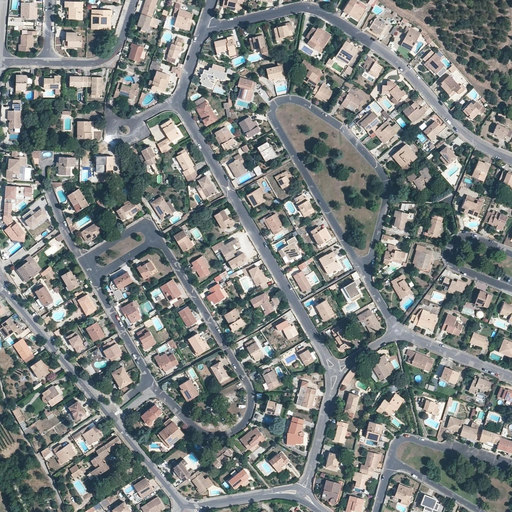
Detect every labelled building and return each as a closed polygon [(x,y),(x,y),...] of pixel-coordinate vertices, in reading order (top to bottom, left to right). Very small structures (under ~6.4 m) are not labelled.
[(143,10),(142,13),(152,17),(155,8),(157,0),(146,0),(145,3),(148,4),(145,11),(143,10)] [(241,9),(242,0),(224,0),(222,7),(227,8),(227,6),(241,9)] [(350,0),(343,10),(349,14),(351,11),(360,17),(365,9),(356,3),(357,0),(350,0)] [(82,20),(82,2),(65,2),(65,8),(69,8),(69,20),(82,20)] [(36,20),(36,15),(32,15),(32,8),(37,8),(37,5),(21,4),(21,9),(25,10),(24,19),(36,20)] [(192,20),(194,14),(180,10),(182,6),(177,4),(173,18),(177,19),(174,27),(185,30),(188,19),(192,20)] [(107,16),(110,16),(111,16),(111,11),(92,11),(92,31),(98,31),(98,27),(107,27),(107,16)] [(351,11),(349,14),(358,20),(360,17),(351,11)] [(152,17),(142,13),(138,26),(142,27),(148,29),(152,17)] [(110,31),(110,16),(107,16),(107,27),(98,27),(98,31),(110,31)] [(369,27),(373,29),(378,32),(381,34),(381,33),(385,35),(390,26),(387,24),(386,25),(375,18),(373,21),(371,23),(369,27)] [(286,26),(279,28),(274,29),(277,39),(293,35),(292,31),(293,31),(291,24),(286,25),(286,26)] [(393,36),(398,28),(393,26),(389,34),(393,36)] [(410,28),(407,26),(404,32),(407,34),(401,45),(411,51),(419,35),(409,30),(410,28)] [(321,53),(331,37),(325,33),(324,35),(321,33),(321,31),(318,29),(317,30),(314,28),(308,36),(308,39),(311,40),(308,45),(321,53)] [(325,33),(331,37),(332,36),(319,28),(318,29),(321,31),(321,33),(324,35),(325,33)] [(28,35),(21,34),(20,47),(18,47),(18,52),(29,52),(30,48),(33,48),(33,37),(37,37),(37,31),(28,31),(28,35)] [(253,37),(256,49),(261,48),(262,53),(269,51),(268,46),(266,47),(262,32),(255,34),(256,36),(253,37)] [(427,33),(423,37),(429,44),(433,41),(427,33)] [(63,49),(78,49),(83,49),(83,37),(77,37),(77,34),(66,34),(65,40),(62,40),(63,49)] [(233,43),(235,42),(234,36),(226,38),(226,39),(214,42),(216,52),(227,50),(229,56),(236,55),(234,45),(233,43)] [(177,59),(179,53),(182,43),(176,41),(175,44),(172,44),(168,56),(177,59)] [(350,45),(345,42),(336,57),(348,64),(357,50),(349,46),(350,45)] [(139,63),(144,48),(132,44),(130,48),(132,49),(128,59),(139,63)] [(431,69),(440,78),(447,71),(439,63),(442,59),(436,53),(435,54),(432,50),(423,59),(426,63),(425,63),(431,69)] [(367,65),(365,68),(369,71),(368,72),(376,77),(382,66),(377,63),(375,61),(375,60),(369,56),(364,63),(367,65)] [(307,81),(316,87),(316,86),(321,78),(317,75),(320,71),(304,60),(300,65),(305,69),(302,73),(309,78),(307,81)] [(213,64),(211,69),(224,73),(225,68),(213,64)] [(182,69),(172,66),(170,72),(180,75),(182,69)] [(285,77),(283,67),(279,68),(278,66),(266,69),(268,80),(274,78),(276,78),(276,79),(285,77)] [(344,71),(351,76),(355,70),(348,66),(344,71)] [(459,71),(453,66),(449,70),(455,76),(459,71)] [(205,73),(203,73),(203,75),(201,75),(201,77),(200,78),(200,80),(199,82),(202,83),(201,85),(212,89),(214,84),(211,83),(210,81),(209,79),(208,79),(207,76),(208,74),(214,76),(214,77),(218,77),(218,79),(221,78),(221,80),(226,79),(227,74),(224,73),(211,69),(210,68),(209,71),(206,71),(205,73)] [(153,89),(157,91),(158,89),(163,91),(169,74),(158,71),(154,81),(156,82),(155,85),(154,84),(153,87),(153,89)] [(158,89),(157,91),(165,93),(171,75),(169,74),(163,91),(158,89)] [(27,84),(27,78),(27,76),(16,75),(16,91),(25,91),(26,84),(27,84)] [(59,77),(54,76),(54,80),(49,80),(44,80),(44,90),(59,90),(59,77)] [(71,76),(71,85),(83,86),(88,86),(88,76),(71,76)] [(103,76),(88,76),(88,86),(88,88),(92,88),(92,96),(101,96),(101,91),(101,87),(103,87),(103,76)] [(455,91),(457,94),(457,93),(460,96),(466,90),(462,85),(460,87),(450,76),(441,84),(443,86),(441,87),(449,96),(451,95),(455,91)] [(250,89),(253,81),(241,77),(238,86),(241,87),(238,97),(249,101),(252,90),(250,89)] [(388,93),(396,101),(405,93),(402,90),(401,91),(392,81),(387,81),(386,85),(382,85),(381,92),(388,93)] [(136,90),(138,91),(140,84),(136,83),(135,84),(135,85),(132,85),(130,85),(130,86),(122,84),(121,88),(117,87),(114,94),(118,96),(119,94),(133,98),(134,96),(136,90)] [(316,87),(312,92),(315,94),(316,93),(322,97),(321,98),(326,101),(333,92),(327,89),(326,90),(320,86),(319,87),(316,86),(316,87)] [(397,103),(396,101),(388,93),(381,92),(380,94),(383,97),(385,96),(394,105),(397,103)] [(361,101),(353,96),(352,97),(347,94),(345,93),(340,101),(342,102),(341,105),(349,111),(351,110),(353,107),(356,108),(361,101)] [(197,107),(206,101),(204,97),(194,102),(197,107)] [(217,119),(206,101),(197,107),(196,107),(198,111),(200,110),(204,119),(203,120),(206,125),(217,119)] [(416,108),(417,107),(413,102),(403,112),(411,122),(426,110),(422,106),(419,109),(418,110),(416,108)] [(473,105),(471,102),(463,110),(471,120),(480,112),(482,114),(486,110),(482,106),(481,107),(476,102),(473,105)] [(21,105),(13,105),(13,109),(14,109),(14,112),(8,111),(8,120),(10,120),(12,120),(11,123),(10,123),(9,123),(9,129),(20,129),(21,105)] [(385,111),(382,113),(388,120),(391,118),(385,111)] [(375,132),(378,128),(376,125),(380,121),(373,112),(370,115),(361,123),(365,129),(371,135),(375,132)] [(363,131),(365,129),(361,123),(370,115),(368,113),(357,123),(363,131)] [(260,131),(258,126),(256,128),(252,122),(250,117),(239,123),(248,138),(260,131)] [(179,136),(170,120),(161,126),(170,142),(179,136)] [(82,138),(82,139),(92,139),(91,133),(89,133),(89,122),(78,122),(78,137),(82,138)] [(424,132),(430,138),(434,135),(441,128),(435,122),(424,132)] [(221,123),(217,125),(219,130),(215,132),(216,136),(221,146),(222,145),(225,151),(231,147),(230,146),(234,143),(225,126),(223,127),(221,123)] [(378,128),(375,132),(381,139),(383,137),(387,142),(390,139),(396,134),(396,133),(401,129),(396,123),(391,128),(389,125),(384,129),(381,126),(378,128)] [(506,136),(508,130),(497,125),(493,134),(500,137),(500,139),(504,140),(506,136)] [(162,141),(157,143),(160,150),(166,147),(169,145),(167,142),(164,144),(162,141)] [(275,156),(267,142),(258,148),(266,161),(275,156)] [(398,158),(404,165),(410,160),(412,162),(417,158),(406,145),(393,156),(395,159),(398,158)] [(155,156),(150,146),(141,151),(146,160),(144,162),(147,167),(151,165),(156,173),(159,172),(155,163),(156,163),(153,157),(155,156)] [(442,155),(449,164),(456,158),(453,153),(450,150),(446,146),(440,152),(442,155)] [(20,149),(13,149),(12,155),(15,155),(15,158),(10,158),(9,162),(8,162),(7,177),(13,178),(13,173),(19,173),(20,159),(26,159),(26,155),(20,155),(20,149)] [(186,176),(195,171),(192,167),(193,166),(184,149),(175,154),(185,171),(183,172),(186,176)] [(75,155),(61,154),(59,162),(59,166),(61,166),(61,171),(70,171),(71,163),(75,164),(75,155)] [(237,178),(247,172),(239,159),(241,158),(239,154),(233,158),(235,161),(229,165),(237,178)] [(447,166),(449,164),(442,155),(440,157),(447,166)] [(101,170),(101,172),(113,173),(113,157),(97,157),(97,170),(101,170)] [(402,167),(404,165),(398,158),(395,159),(402,167)] [(484,181),(491,166),(486,164),(485,165),(479,163),(473,176),(484,181)] [(418,178),(415,180),(422,190),(426,187),(424,183),(425,182),(427,182),(428,182),(431,186),(436,183),(428,172),(429,171),(427,167),(420,172),(422,176),(418,178)] [(198,176),(195,171),(186,176),(189,181),(198,176)] [(288,175),(286,171),(280,175),(280,174),(274,177),(277,181),(278,181),(283,189),(291,184),(287,176),(288,175)] [(414,181),(415,180),(418,178),(415,173),(407,178),(410,184),(414,181)] [(511,177),(508,175),(502,173),(497,185),(505,189),(506,187),(511,190),(511,189),(511,175),(511,177)] [(201,174),(195,179),(200,184),(196,186),(199,191),(202,190),(207,198),(216,192),(210,182),(209,183),(207,180),(208,179),(206,176),(204,177),(201,174)] [(5,196),(3,215),(11,216),(11,208),(8,208),(8,203),(11,203),(11,199),(15,196),(31,197),(32,189),(8,187),(8,194),(5,196)] [(253,202),(251,203),(254,208),(264,201),(258,189),(248,195),(253,202)] [(77,204),(81,211),(89,206),(79,190),(67,197),(73,207),(77,204)] [(162,196),(153,202),(159,210),(156,211),(161,220),(173,213),(162,196)] [(120,206),(122,208),(132,202),(134,205),(135,204),(132,198),(120,206)] [(315,213),(309,202),(307,203),(304,198),(304,199),(297,202),(297,203),(303,214),(305,213),(307,216),(311,214),(311,215),(315,213)] [(469,212),(478,216),(483,204),(477,201),(476,204),(465,200),(462,208),(465,209),(469,211),(469,212)] [(132,202),(122,208),(116,212),(122,221),(127,218),(125,216),(124,214),(128,212),(129,214),(130,216),(138,211),(134,205),(132,202)] [(31,210),(22,217),(31,229),(37,224),(38,224),(37,223),(41,220),(47,216),(42,209),(34,215),(31,210)] [(477,218),(478,216),(469,212),(469,211),(465,209),(464,213),(477,218)] [(225,210),(215,215),(223,229),(230,225),(231,226),(232,226),(234,226),(235,224),(235,222),(233,221),(231,221),(228,215),(225,210)] [(397,217),(396,220),(394,226),(403,228),(408,213),(396,210),(394,216),(397,217)] [(498,225),(497,227),(497,228),(502,230),(508,218),(498,213),(497,215),(493,213),(489,223),(492,225),(493,223),(498,225)] [(266,220),(271,229),(275,235),(282,231),(283,229),(282,227),(280,228),(280,227),(282,225),(275,214),(266,220)] [(12,216),(3,215),(3,220),(8,227),(4,230),(11,240),(24,243),(25,234),(15,221),(13,222),(11,220),(12,216)] [(437,236),(441,223),(442,218),(433,215),(428,233),(437,236)] [(97,223),(80,232),(84,241),(89,238),(90,240),(103,234),(97,223)] [(322,230),(320,227),(311,232),(319,246),(330,239),(324,229),(322,230)] [(193,246),(184,231),(173,238),(178,245),(179,244),(184,252),(193,246)] [(393,244),(394,238),(383,235),(381,241),(393,244)] [(298,243),(294,238),(287,242),(289,245),(282,250),(286,256),(290,262),(301,255),(295,245),(298,243)] [(212,247),(215,252),(220,249),(228,262),(229,262),(234,269),(249,260),(245,253),(237,257),(234,253),(237,252),(233,245),(237,244),(238,242),(236,239),(225,245),(223,241),(212,247)] [(427,269),(433,251),(425,249),(426,247),(417,244),(416,250),(412,263),(415,264),(414,268),(421,270),(422,267),(424,268),(427,269)] [(385,259),(392,261),(393,260),(399,261),(398,263),(402,264),(403,259),(405,260),(406,254),(396,251),(397,247),(389,245),(385,259)] [(25,256),(28,260),(34,255),(35,257),(39,254),(35,249),(25,256)] [(340,267),(337,262),(335,263),(332,258),(334,257),(336,256),(333,252),(327,256),(327,255),(318,260),(327,275),(340,267)] [(27,281),(44,267),(47,264),(39,254),(35,257),(34,255),(28,260),(17,268),(27,281)] [(210,268),(204,257),(193,263),(194,266),(191,268),(194,273),(197,271),(198,270),(203,278),(210,273),(208,269),(210,268)] [(302,271),(294,276),(303,292),(312,287),(305,276),(311,273),(306,265),(308,263),(307,261),(298,266),(302,271)] [(137,269),(145,280),(152,276),(150,273),(154,270),(149,263),(142,268),(141,267),(137,269)] [(255,267),(253,264),(242,269),(246,276),(248,275),(251,273),(252,276),(253,279),(254,278),(258,285),(261,284),(265,282),(259,270),(257,266),(255,267)] [(49,267),(41,274),(48,282),(56,276),(49,267)] [(225,268),(218,273),(221,277),(227,273),(225,268)] [(61,276),(69,289),(78,283),(70,270),(61,276)] [(113,282),(111,283),(110,286),(112,289),(113,291),(118,301),(124,298),(120,290),(133,283),(128,273),(115,280),(117,283),(115,284),(113,282)] [(398,289),(403,297),(411,292),(404,279),(405,278),(403,274),(391,281),(393,285),(394,285),(397,289),(398,289)] [(462,293),(466,284),(459,281),(458,283),(456,282),(445,277),(442,285),(445,286),(449,288),(448,290),(454,293),(455,290),(462,293)] [(172,280),(163,285),(172,300),(181,295),(178,289),(176,290),(174,287),(176,286),(172,280)] [(352,300),(352,301),(362,296),(360,293),(361,292),(356,285),(358,284),(355,280),(344,286),(346,290),(352,300)] [(34,291),(38,297),(42,304),(52,298),(45,285),(44,286),(41,282),(34,287),(36,290),(34,291)] [(217,282),(211,286),(214,290),(212,291),(208,293),(213,302),(227,295),(222,287),(221,288),(217,282)] [(172,300),(163,285),(160,287),(170,302),(172,300)] [(399,299),(403,297),(398,289),(397,289),(394,285),(393,285),(392,286),(399,299)] [(352,300),(346,290),(342,292),(348,302),(352,300)] [(81,291),(73,295),(70,298),(71,300),(75,298),(82,310),(90,305),(83,293),(81,291)] [(481,303),(479,306),(486,309),(492,296),(480,291),(476,301),(481,303)] [(85,292),(83,293),(90,305),(92,304),(85,292)] [(267,297),(265,293),(250,300),(255,308),(262,304),(266,311),(264,312),(266,315),(274,311),(272,307),(275,305),(277,308),(281,305),(276,297),(272,299),(273,302),(270,304),(269,301),(268,302),(266,299),(267,299),(267,298),(267,297)] [(428,305),(431,297),(425,294),(422,303),(428,305)] [(331,316),(334,314),(326,300),(317,306),(321,312),(323,316),(324,315),(327,321),(332,318),(331,316)] [(121,308),(126,318),(128,317),(132,323),(141,317),(138,313),(139,312),(137,308),(136,308),(132,302),(121,308)] [(511,306),(504,303),(500,313),(510,317),(509,320),(511,321),(511,306)] [(194,317),(188,307),(178,313),(187,327),(194,323),(192,319),(194,317)] [(381,330),(369,308),(357,316),(360,322),(364,320),(372,335),(381,330)] [(244,324),(235,309),(224,316),(234,331),(244,324)] [(432,328),(434,322),(437,316),(432,314),(431,317),(429,316),(430,313),(422,310),(416,316),(416,318),(413,323),(421,327),(422,325),(432,328)] [(45,311),(41,314),(45,319),(49,316),(45,311)] [(453,331),(459,334),(463,325),(458,324),(457,327),(454,326),(457,318),(447,314),(442,329),(445,331),(446,329),(448,329),(447,331),(452,333),(453,331)] [(19,333),(24,330),(18,321),(15,322),(11,315),(3,322),(3,323),(9,332),(15,329),(19,333)] [(289,339),(294,336),(293,335),(296,333),(292,326),(290,323),(289,324),(288,321),(287,320),(277,326),(280,331),(284,329),(289,339)] [(106,334),(102,327),(99,328),(97,324),(99,323),(98,321),(87,328),(89,332),(92,331),(97,339),(106,334)] [(9,332),(3,323),(0,325),(6,335),(9,332)] [(340,331),(338,327),(331,331),(333,335),(332,335),(339,347),(338,349),(339,350),(340,351),(349,346),(347,344),(348,343),(341,330),(340,331)] [(146,328),(136,333),(141,343),(139,344),(142,350),(155,344),(146,328)] [(58,338),(62,335),(58,330),(54,333),(58,338)] [(73,331),(66,336),(68,340),(69,339),(73,345),(74,345),(77,350),(84,346),(80,341),(82,340),(78,333),(76,335),(73,331)] [(486,337),(474,332),(470,342),(483,347),(482,348),(486,350),(489,343),(485,341),(486,337)] [(198,335),(188,340),(197,356),(209,349),(205,341),(203,343),(198,335)] [(33,351),(23,337),(14,343),(24,357),(33,351)] [(110,337),(103,341),(105,344),(102,345),(105,349),(107,348),(112,355),(110,357),(112,361),(123,354),(121,351),(120,351),(117,346),(118,346),(114,339),(112,340),(110,337)] [(509,352),(508,354),(511,355),(511,342),(504,339),(500,348),(509,352)] [(177,348),(172,340),(168,342),(171,348),(174,347),(175,349),(177,348)] [(245,344),(251,355),(253,354),(256,360),(261,357),(260,356),(263,354),(256,342),(254,343),(252,340),(245,344)] [(307,350),(305,346),(299,350),(298,350),(307,365),(315,360),(314,359),(308,349),(307,350)] [(108,358),(110,357),(112,355),(107,348),(105,349),(103,350),(108,358)] [(425,366),(430,368),(434,359),(412,351),(410,355),(407,362),(423,369),(425,366)] [(75,358),(80,364),(85,359),(81,354),(75,358)] [(154,359),(160,369),(163,367),(164,369),(166,372),(178,365),(172,355),(167,358),(165,354),(161,357),(160,355),(154,359)] [(384,356),(381,358),(382,359),(371,366),(381,381),(391,374),(385,365),(388,363),(388,362),(384,356)] [(41,358),(30,365),(39,379),(50,372),(41,358)] [(382,359),(381,358),(369,365),(379,382),(381,381),(371,366),(382,359)] [(224,368),(220,362),(211,368),(220,383),(228,378),(223,369),(224,368)] [(389,362),(388,362),(388,363),(385,365),(391,374),(395,372),(389,362)] [(112,372),(122,387),(132,380),(123,365),(112,372)] [(350,367),(342,385),(348,388),(356,370),(350,367)] [(455,383),(459,372),(445,367),(441,377),(455,383)] [(270,389),(280,384),(273,370),(270,372),(268,368),(261,372),(270,389)] [(479,380),(475,378),(469,391),(475,393),(477,389),(476,388),(476,387),(488,392),(491,383),(479,378),(479,380)] [(189,401),(195,398),(198,395),(189,380),(180,386),(182,390),(183,392),(184,391),(189,401)] [(63,399),(54,385),(42,393),(51,408),(63,399)] [(307,387),(302,386),(298,402),(303,403),(303,406),(312,408),(317,390),(307,387)] [(511,392),(509,391),(501,387),(497,396),(511,402),(511,404),(511,392)] [(196,399),(195,398),(189,401),(184,391),(183,392),(182,390),(180,391),(188,404),(196,399)] [(353,418),(359,395),(350,393),(348,393),(346,401),(347,402),(345,410),(344,415),(353,418)] [(395,410),(397,411),(405,401),(395,394),(389,403),(384,400),(376,411),(381,415),(384,410),(391,415),(394,412),(395,410)] [(423,409),(427,410),(429,411),(429,412),(437,415),(439,409),(437,409),(438,404),(434,403),(434,402),(423,399),(422,403),(425,404),(423,409)] [(281,415),(284,404),(270,400),(267,412),(281,415)] [(87,414),(79,401),(68,408),(76,420),(87,414)] [(162,412),(155,404),(141,416),(149,424),(151,425),(153,424),(153,422),(153,420),(162,412)] [(16,407),(12,409),(19,422),(24,419),(16,407)] [(55,417),(50,410),(45,413),(49,420),(55,417)] [(302,436),(305,436),(306,435),(306,434),(305,432),(304,431),(302,431),(304,420),(293,417),(289,432),(287,432),(287,444),(294,444),(294,443),(296,443),(302,444),(302,436)] [(468,435),(470,427),(464,425),(465,421),(451,417),(448,428),(462,432),(461,435),(465,437),(466,435),(468,435)] [(172,440),(174,442),(183,434),(178,427),(174,430),(172,428),(176,425),(173,421),(160,432),(169,443),(172,440)] [(338,425),(336,432),(338,432),(337,435),(336,434),(334,440),(343,443),(348,424),(337,421),(336,424),(338,425)] [(87,424),(70,435),(73,439),(82,433),(85,438),(88,436),(91,441),(102,434),(95,423),(89,426),(87,424)] [(378,442),(382,426),(370,423),(366,439),(378,442)] [(472,427),(470,427),(468,435),(471,436),(470,438),(475,440),(474,441),(479,442),(479,440),(481,435),(477,434),(478,429),(472,427)] [(257,429),(253,432),(250,435),(250,436),(243,442),(249,450),(261,440),(262,442),(265,439),(257,429)] [(479,440),(484,442),(485,440),(498,444),(500,437),(501,435),(483,429),(481,435),(479,440)] [(250,435),(253,432),(252,431),(241,440),(243,442),(250,436),(250,435)] [(168,446),(174,442),(172,440),(169,443),(160,432),(158,434),(168,446)] [(95,468),(91,471),(95,478),(110,469),(103,459),(100,461),(98,460),(107,454),(123,444),(118,437),(98,450),(100,454),(90,460),(95,468)] [(497,447),(511,452),(511,440),(500,437),(498,444),(497,447)] [(484,444),(497,448),(497,447),(498,444),(485,440),(484,442),(484,444)] [(61,455),(64,460),(75,454),(67,442),(61,446),(59,444),(51,449),(56,458),(61,455)] [(43,447),(37,452),(35,453),(38,458),(44,454),(43,447)] [(219,461),(221,463),(233,453),(229,448),(226,450),(223,447),(220,450),(218,448),(214,451),(215,452),(214,453),(209,457),(215,464),(219,461)] [(364,469),(372,471),(373,467),(375,461),(377,462),(379,453),(368,451),(364,469)] [(281,465),(288,459),(283,453),(280,455),(278,454),(270,461),(279,472),(283,468),(282,467),(281,465)] [(336,469),(339,455),(329,453),(325,466),(336,469)] [(60,463),(64,460),(61,455),(56,458),(60,463)] [(179,476),(184,481),(190,476),(191,475),(189,471),(184,465),(187,463),(183,459),(173,468),(175,470),(174,472),(173,474),(174,475),(175,477),(177,477),(179,476)] [(229,481),(235,488),(241,483),(247,478),(250,475),(244,468),(238,473),(229,481)] [(370,480),(372,471),(364,469),(363,469),(362,473),(355,471),(352,479),(356,480),(355,486),(363,488),(366,479),(370,480)] [(191,475),(190,476),(198,486),(199,488),(198,489),(201,493),(211,486),(205,479),(198,470),(195,472),(191,475)] [(134,494),(138,500),(154,490),(146,478),(134,485),(138,492),(134,494)] [(247,478),(241,483),(244,486),(250,481),(247,478)] [(336,500),(340,484),(326,480),(322,496),(330,498),(329,500),(329,502),(331,503),(333,503),(335,502),(335,499),(336,500)] [(399,490),(396,497),(401,499),(400,503),(408,506),(409,502),(408,501),(412,490),(399,485),(397,489),(399,490)] [(436,503),(437,500),(425,495),(421,505),(425,506),(424,510),(429,511),(432,511),(433,509),(437,511),(439,504),(436,503)] [(360,511),(362,506),(360,505),(361,503),(362,503),(364,499),(350,496),(346,511),(348,511),(349,511),(351,509),(360,511)] [(154,510),(158,507),(159,509),(163,506),(157,497),(141,507),(144,511),(145,511),(154,511),(155,511),(154,510)] [(106,499),(100,503),(104,508),(110,504),(106,499)] [(125,502),(112,510),(113,511),(131,511),(125,502)]
